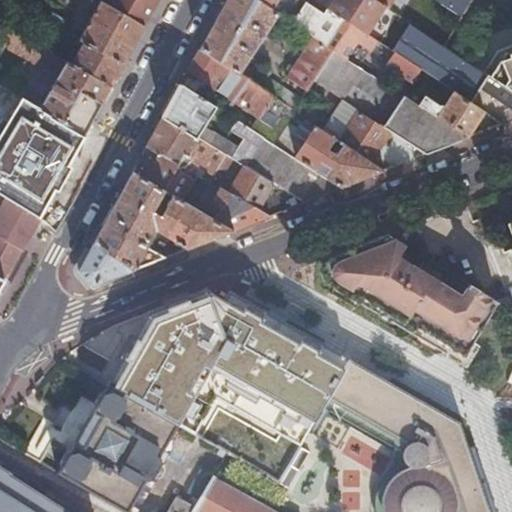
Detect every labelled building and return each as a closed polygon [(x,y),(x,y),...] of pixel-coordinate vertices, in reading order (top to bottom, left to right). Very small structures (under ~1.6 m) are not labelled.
[(138,35),(143,26),(105,3),(100,0),(80,39),(123,63),(138,35)] [(147,18),(157,0),(107,0),(105,3),(143,26),(147,18)] [(237,75),(276,14),(269,10),(253,0),(225,0),(217,16),(198,50),(237,75)] [(253,0),(269,10),(274,0),(253,0)] [(365,36),(383,7),(371,0),(333,0),(327,10),(325,9),(322,14),(306,4),(308,0),(284,0),(276,14),(311,37),(326,47),(342,22),(343,22),(365,36)] [(371,0),(383,7),(385,9),(391,0),(371,0)] [(448,0),(444,7),(460,18),(471,0),(448,0)] [(370,52),(375,43),(365,36),(343,22),(342,22),(326,47),(332,51),(345,59),(355,43),(370,52)] [(0,32),(0,36),(11,43),(17,33),(5,25),(0,32)] [(443,48),(409,25),(392,52),(394,54),(420,70),(453,92),(470,102),(480,86),(486,77),(483,75),(443,48)] [(67,45),(73,35),(64,30),(61,29),(55,38),(67,45)] [(40,66),(48,51),(17,33),(11,43),(9,47),(40,66)] [(332,51),(326,47),(311,37),(285,79),(307,92),(312,83),(332,51)] [(113,81),(123,63),(80,39),(77,44),(81,46),(71,64),(110,88),(113,81)] [(509,92),(511,93),(511,44),(496,51),(483,75),(486,77),(500,86),(509,92)] [(237,75),(198,50),(186,72),(256,118),(248,129),(262,138),(274,146),(288,125),(296,114),(294,113),(273,99),(237,75)] [(362,70),(345,59),(332,51),(312,83),(341,102),(363,116),(369,107),(348,93),(362,70)] [(420,70),(394,54),(385,67),(412,84),(420,70)] [(88,127),(110,88),(71,64),(66,62),(50,90),(43,86),(38,94),(45,98),(40,108),(39,109),(84,135),(88,127)] [(470,102),(453,92),(444,106),(426,94),(422,99),(403,88),(402,88),(395,84),(392,89),(391,90),(397,94),(466,139),(484,111),(470,102)] [(213,107),(179,85),(175,92),(162,116),(197,137),(224,154),(228,146),(205,132),(209,126),(204,122),(213,107)] [(511,93),(509,92),(500,86),(494,95),(511,107),(511,93)] [(390,133),(426,155),(434,151),(460,141),(466,139),(397,94),(393,101),(398,105),(383,128),(390,133)] [(0,193),(38,217),(84,135),(39,109),(40,108),(21,97),(0,133),(0,193)] [(383,128),(363,116),(341,102),(322,131),(334,139),(338,141),(337,143),(342,145),(370,164),(390,133),(383,128)] [(322,131),(296,114),(288,125),(309,139),(295,160),(340,188),(349,185),(383,172),(370,164),(342,145),(335,156),(327,151),(334,139),(322,131)] [(185,158),(213,175),(224,154),(197,137),(162,116),(150,137),(145,146),(177,166),(185,158)] [(229,157),(242,165),(244,166),(262,138),(248,129),(234,121),(228,130),(241,138),(229,157)] [(244,166),(303,203),(331,192),(340,188),(295,160),(274,146),(262,138),(244,166)] [(131,173),(163,191),(167,194),(175,179),(187,181),(188,179),(189,178),(179,172),(181,168),(177,166),(145,146),(140,156),(131,173)] [(209,181),(219,187),(227,192),(242,165),(229,157),(224,154),(213,175),(209,181)] [(219,187),(204,215),(232,231),(261,219),(303,203),(244,166),(242,165),(227,192),(219,187)] [(200,213),(182,202),(172,196),(160,217),(151,212),(163,191),(131,173),(118,197),(91,245),(130,271),(171,255),(232,231),(204,215),(200,213)] [(191,187),(182,202),(200,213),(208,198),(191,187)] [(24,244),(38,217),(0,193),(0,279),(3,282),(24,244)] [(318,279),(391,321),(444,352),(447,346),(461,354),(470,340),(495,300),(453,275),(446,286),(421,270),(382,247),(389,235),(388,235),(371,225),(351,233),(333,240),(334,243),(325,246),(314,250),(319,262),(311,275),(318,279)] [(90,286),(130,271),(91,245),(88,251),(77,271),(90,286)] [(228,291),(222,301),(203,291),(165,305),(146,313),(105,387),(174,425),(192,435),(213,398),(300,447),(327,399),(349,360),(228,291)] [(104,374),(119,347),(93,333),(79,361),(104,374)] [(349,360),(327,399),(406,444),(403,449),(403,452),(403,456),(405,461),(408,464),(411,466),(401,469),(396,472),(392,475),(385,483),(381,493),(380,498),(380,509),(380,511),(489,511),(458,421),(349,360)] [(156,459),(174,425),(105,387),(55,474),(122,511),(125,511),(144,479),(149,477),(156,464),(156,459)] [(8,474),(0,468),(0,511),(64,511),(6,476),(8,474)] [(276,511),(211,476),(197,499),(192,496),(187,503),(175,495),(165,511),(276,511)]
